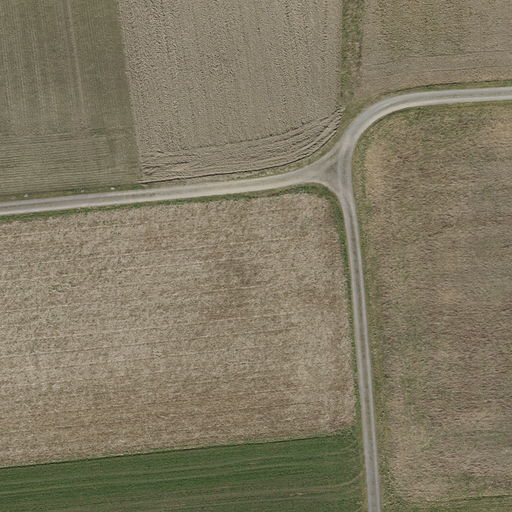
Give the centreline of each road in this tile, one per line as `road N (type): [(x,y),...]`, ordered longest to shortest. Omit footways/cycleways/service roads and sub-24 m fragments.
road 1 (track): [(0,206),(318,173),(366,117),(404,95),(511,88)]
road 2 (track): [(340,148),(371,511)]
